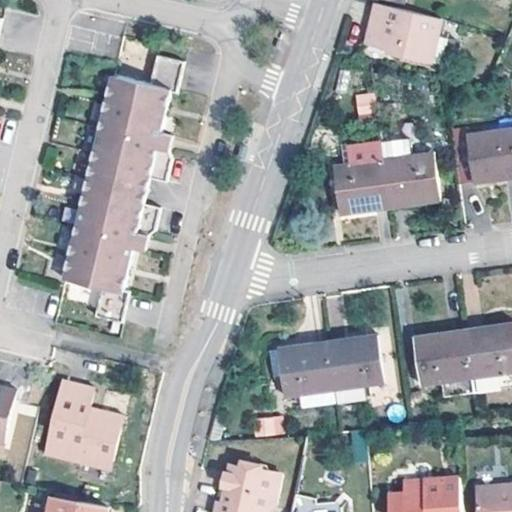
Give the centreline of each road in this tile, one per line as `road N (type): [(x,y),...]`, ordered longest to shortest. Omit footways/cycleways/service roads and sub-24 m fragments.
road 1 (residential): [(229,65),(160,349)]
road 2 (residential): [(234,267),(276,279),(511,246)]
road 3 (residential): [(0,264),(62,0)]
road 4 (tertiary): [(166,511),(166,468),(187,381),(234,267)]
road 5 (tertiary): [(234,267),(293,89)]
road 6 (residential): [(111,0),(238,29)]
